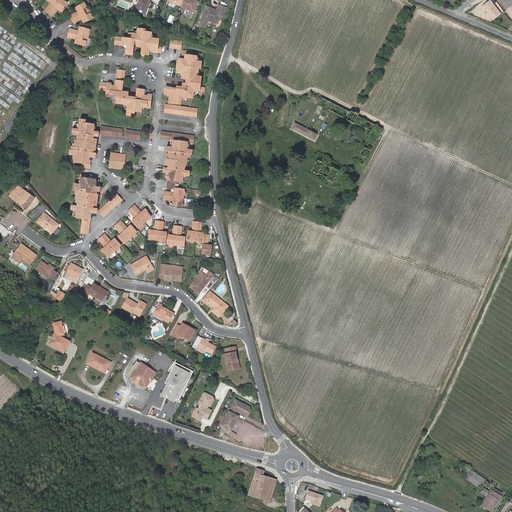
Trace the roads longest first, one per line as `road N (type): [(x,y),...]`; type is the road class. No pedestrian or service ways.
road 1 (tertiary): [(0,349),(104,407),(280,463)]
road 2 (track): [(511,248),(394,498)]
road 3 (residential): [(154,144),(161,67),(80,61),(12,0)]
road 4 (residential): [(241,0),(214,119),(217,218)]
road 5 (residential): [(83,245),(116,282),(175,289),(211,327),(248,335)]
road 6 (tertiary): [(302,470),(430,511)]
road 7 (residential): [(154,144),(105,137),(100,168),(133,201)]
road 8 (residential): [(248,335),(266,412),(288,454)]
road 9 (residential): [(217,218),(248,335)]
